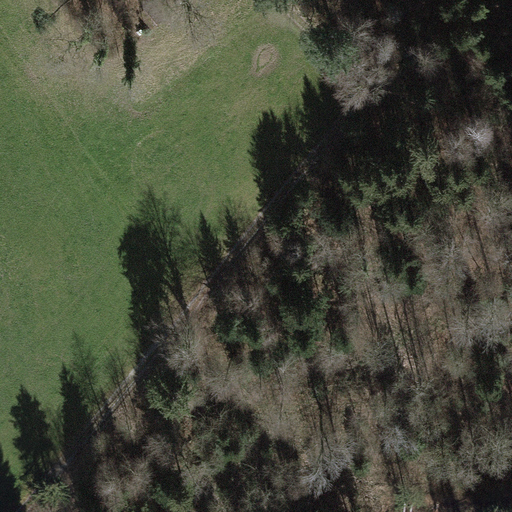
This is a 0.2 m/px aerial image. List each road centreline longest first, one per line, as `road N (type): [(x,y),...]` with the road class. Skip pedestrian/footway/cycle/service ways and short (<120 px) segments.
road 1 (track): [(19,511),(375,83)]
road 2 (track): [(375,83),(274,0)]
